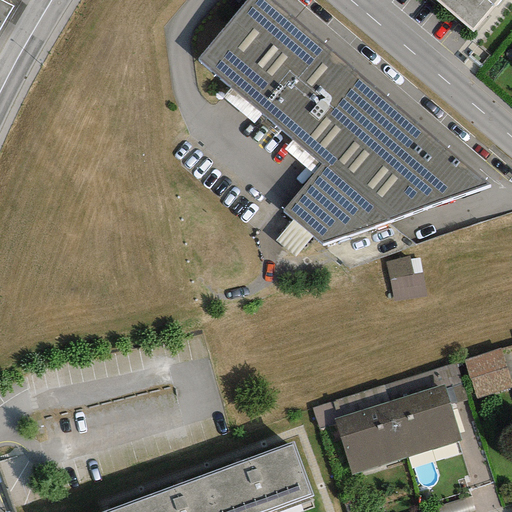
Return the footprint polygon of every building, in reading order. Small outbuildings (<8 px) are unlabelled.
[(488,189),(266,0),(249,0),(196,62),(320,168),(281,213),(322,248),(488,189)] [(504,0),(428,0),(471,34),(473,37),(504,0)] [(392,303),(425,298),(418,258),(409,260),(409,258),(385,263),(392,303)] [(511,387),(501,351),(464,361),(475,401),(511,390),(511,387)] [(443,384),(388,402),(405,457),(460,440),(443,384)] [(351,475),(405,457),(388,402),(333,419),(351,475)] [(292,442),(203,475),(216,511),(298,511),(312,507),(309,497),(312,496),(292,442)] [(216,511),(203,475),(123,505),(126,511),(216,511)]
